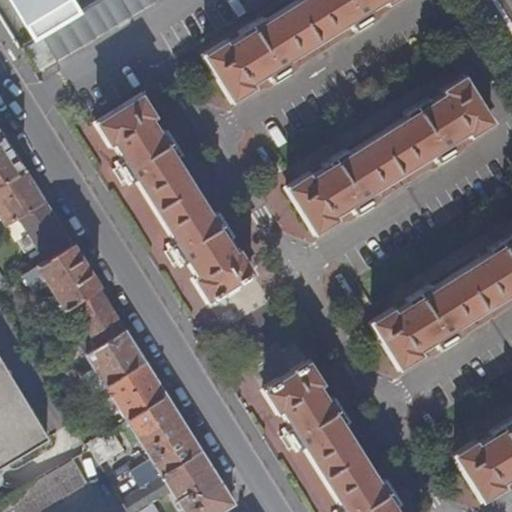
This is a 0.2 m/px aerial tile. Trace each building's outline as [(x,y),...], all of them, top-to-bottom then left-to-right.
[(10,0),(35,41),(41,37),(81,13),(73,0),(10,0)] [(103,0),(81,13),(41,37),(56,61),(157,0),(103,0)] [(394,0),(300,0),(264,23),(261,18),(240,31),(243,36),(228,46),(225,42),(203,56),(232,101),(254,87),(252,84),(268,74),(271,80),(275,78),(278,82),(291,75),(288,70),(291,68),(287,61),(349,23),(353,29),(357,27),(360,32),(372,24),(369,19),(373,17),(369,11),(384,1),(387,5),(394,0)] [(464,78),(441,91),(444,95),(429,104),(426,100),(405,113),(407,118),(348,155),(344,150),(323,163),(326,169),(311,178),(308,174),(286,188),(315,233),(337,220),(334,216),(351,206),(354,212),(358,210),(362,215),(374,208),(370,203),(374,200),(371,194),(433,155),(437,162),(440,159),(443,165),(455,157),(452,152),(456,149),(452,143),(468,134),(470,137),(493,123),(464,78)] [(141,94),(95,123),(109,145),(113,143),(123,158),(118,162),(120,165),(115,168),(123,181),(128,177),(130,181),(135,178),(174,240),(169,243),(172,247),(166,251),(173,262),(179,259),(181,263),(186,260),(196,276),(193,278),(207,300),(212,297),(213,299),(222,293),(222,291),(237,282),(238,283),(248,276),(247,275),(253,272),(239,249),(234,252),(225,237),(231,234),(217,212),(212,216),(174,155),(178,152),(165,130),(160,133),(151,119),(155,116),(141,94)] [(0,182),(23,168),(0,131),(0,182)] [(19,218),(44,202),(23,168),(0,182),(0,216),(6,226),(19,218)] [(45,259),(70,244),(44,202),(19,218),(29,235),(22,238),(25,244),(33,239),(45,259)] [(511,236),(510,234),(489,247),(492,253),(432,290),(429,285),(407,298),(410,303),(395,313),(392,309),(370,323),(398,368),(421,355),(419,351),(435,341),(439,348),(441,346),(445,351),(458,343),(455,338),(458,335),(455,329),(511,293),(511,236)] [(71,304),(98,288),(70,244),(45,259),(45,260),(22,274),(33,291),(47,282),(64,309),(71,304)] [(97,345),(123,330),(98,288),(71,304),(97,345)] [(106,385),(144,361),(123,330),(97,345),(85,353),(106,385)] [(37,362),(46,377),(83,355),(75,343),(56,356),(53,352),(37,362)] [(0,463),(45,437),(0,360),(0,463)] [(126,418),(165,395),(144,361),(106,385),(126,418)] [(397,511),(392,504),(398,501),(384,479),(379,483),(341,422),(346,419),(333,397),(327,400),(318,386),(322,383),(309,361),(303,364),(302,363),(293,369),(293,370),(277,380),(276,378),(267,385),(267,386),(262,390),(276,412),(280,409),(290,425),(285,428),(288,433),(282,437),(289,448),(295,444),(298,448),(302,445),(341,508),(336,511),(397,511)] [(161,474),(199,451),(165,395),(126,418),(151,458),(131,471),(141,487),(161,474)] [(511,418),(511,417),(489,431),(492,436),(477,445),(474,441),(453,455),(481,501),(503,487),(501,483),(511,476),(511,418)] [(122,449),(110,429),(86,444),(98,464),(122,449)] [(184,511),(218,511),(232,504),(199,451),(161,474),(184,511)] [(0,502),(0,511),(36,511),(87,481),(73,458),(0,502)]
